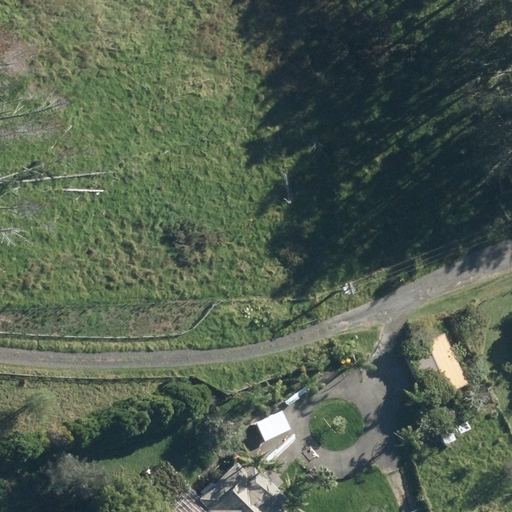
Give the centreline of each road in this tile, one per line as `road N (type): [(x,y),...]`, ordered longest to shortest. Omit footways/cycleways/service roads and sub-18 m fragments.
road 1 (track): [(511,255),(238,353),(85,361),(0,355)]
road 2 (track): [(356,467),(383,431),(378,400),(356,378),(324,373),(295,391),(283,423),(295,455),(340,472)]
